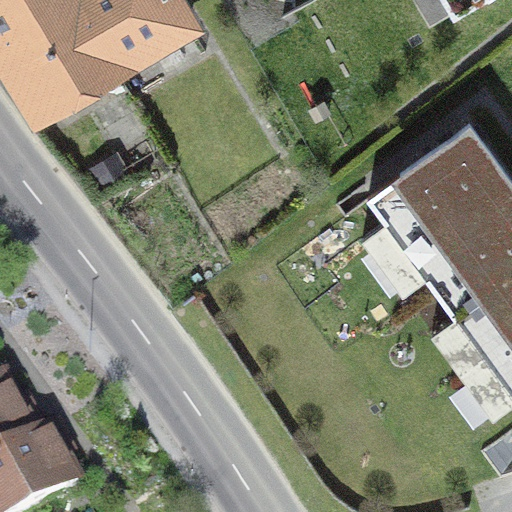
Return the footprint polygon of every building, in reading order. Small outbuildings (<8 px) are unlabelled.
[(0,0),(0,38),(43,111),(186,27),(170,0),(0,0)] [(511,390),(511,201),(452,121),(362,189),(511,390)] [(252,203),(284,187),(268,155),(236,172),(252,203)] [(0,452),(30,436),(0,381),(0,452)] [(43,428),(30,436),(0,452),(0,511),(25,511),(74,486),(43,428)]
